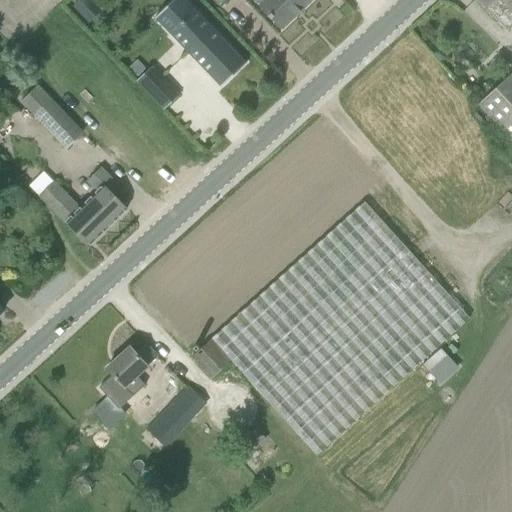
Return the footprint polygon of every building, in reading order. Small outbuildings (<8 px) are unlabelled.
[(186,0),(174,0),(155,18),(221,88),(246,64),(186,0)] [(262,0),(258,5),(282,31),(314,0),(262,0)] [(477,0),(503,26),(507,29),(511,24),(511,14),(511,15),(506,9),(510,5),(507,3),(510,1),(509,0),(505,0),(501,4),(496,0),(477,0)] [(511,0),(496,0),(501,4),(505,0),(509,0),(510,1),(507,3),(510,5),(506,9),(511,15),(511,14),(511,0)] [(152,67),(136,82),(152,99),(168,84),(152,67)] [(511,73),(479,104),(511,140),(511,73)] [(67,149),(83,133),(37,86),(22,102),(67,149)] [(96,191),(81,206),(55,181),(39,196),(88,247),(127,209),(121,202),(128,196),(101,168),(87,181),(96,191)] [(365,202),(192,357),(212,379),(230,362),(316,456),(469,319),(365,202)] [(148,367),(130,347),(107,368),(114,375),(99,388),(111,401),(125,388),(133,397),(144,386),(136,378),(148,367)] [(423,366),(440,385),(458,369),(441,350),(423,366)] [(207,405),(186,385),(145,428),(166,448),(207,405)] [(238,446),(247,457),(266,440),(256,429),(238,446)]
